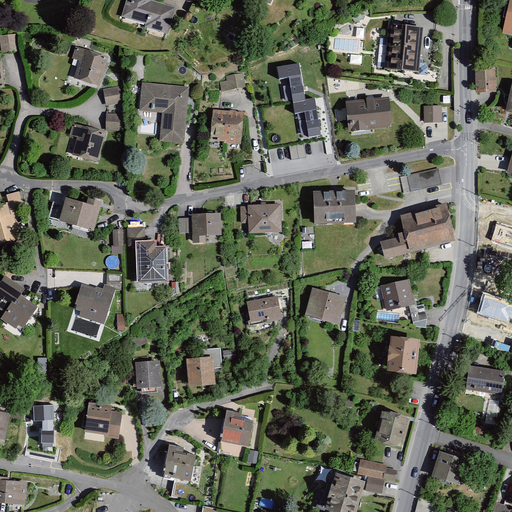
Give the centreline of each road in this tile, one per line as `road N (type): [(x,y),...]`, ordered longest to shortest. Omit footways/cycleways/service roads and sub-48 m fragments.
road 1 (residential): [(9,178),(103,188),(132,207),(158,207),(468,149)]
road 2 (residential): [(424,435),(460,295),(468,149)]
road 3 (residential): [(0,464),(111,486),(169,511)]
road 4 (residential): [(468,149),(465,0)]
